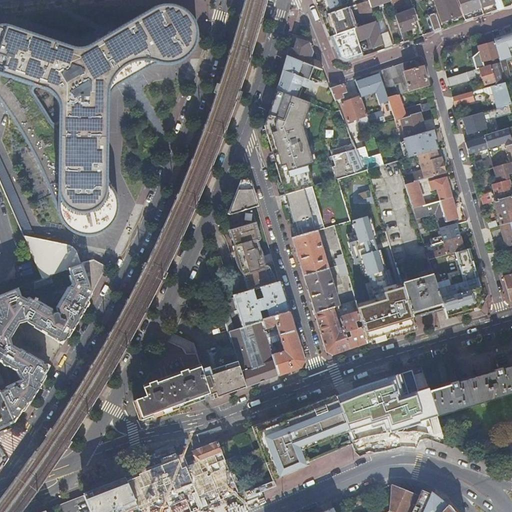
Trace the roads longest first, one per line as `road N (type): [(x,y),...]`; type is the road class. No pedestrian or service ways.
road 1 (secondary): [(16,448),(127,256),(193,104),(222,0)]
road 2 (secondary): [(110,407),(165,314),(239,141)]
road 3 (residential): [(426,49),(504,322)]
road 4 (residential): [(239,141),(250,148),(321,381)]
road 5 (primary): [(504,322),(321,381)]
road 6 (residential): [(426,49),(336,75),(304,0)]
road 7 (primary): [(321,381),(168,433)]
road 8 (primary): [(272,511),(382,466),(414,464)]
road 9 (secondary): [(239,141),(283,3)]
